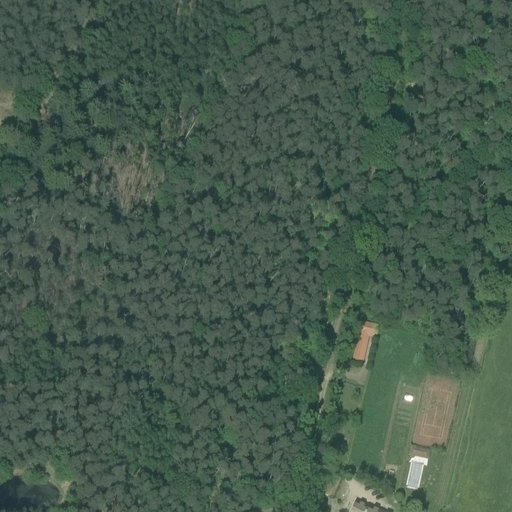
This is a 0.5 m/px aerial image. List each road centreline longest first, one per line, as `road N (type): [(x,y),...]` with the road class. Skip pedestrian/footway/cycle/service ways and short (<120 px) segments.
road 1 (track): [(297,511),(405,0)]
road 2 (track): [(0,100),(48,94),(97,0)]
